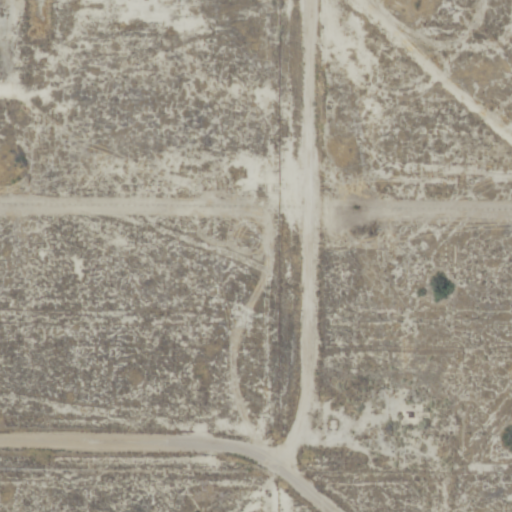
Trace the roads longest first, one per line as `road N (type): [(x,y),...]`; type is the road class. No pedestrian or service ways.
road 1 (track): [(280,470),(309,345),(303,0)]
road 2 (track): [(0,451),(183,453),(280,470),(342,511)]
